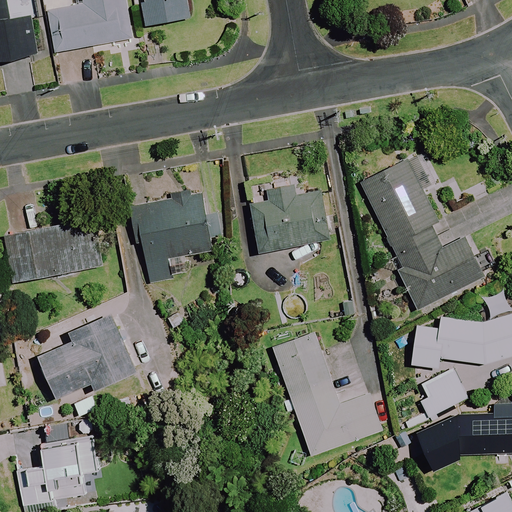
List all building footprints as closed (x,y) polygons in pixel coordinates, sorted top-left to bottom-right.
[(8,22),(3,0),(0,0),(0,61),(38,54),(30,17),(8,22)] [(129,39),(120,0),(79,0),(80,5),(48,12),(56,53),(129,39)] [(188,0),(144,0),(151,28),(192,18),(188,0)] [(437,223),(404,157),(356,181),(419,309),(481,279),(461,238),(443,246),(432,225),(437,223)] [(293,197),(291,186),(266,191),(268,201),(253,204),(263,252),(326,240),(316,192),(293,197)] [(197,195),(124,210),(131,246),(139,244),(146,282),(186,274),(183,258),(209,252),(197,195)] [(17,287),(102,266),(90,217),(5,237),(17,287)] [(445,315),(444,327),(421,324),(416,363),(444,367),(445,356),(490,362),(511,355),(511,312),(486,320),(445,315)] [(134,372),(107,313),(71,330),(76,341),(41,358),(59,397),(91,382),(95,390),(134,372)] [(344,391),(348,401),(336,405),(311,332),(270,346),(287,397),(280,400),(284,414),(292,411),(307,456),(379,432),(366,395),(363,385),(344,391)] [(425,419),(468,397),(453,368),(410,390),(425,419)] [(408,430),(423,473),(471,456),(511,454),(511,402),(491,403),(491,414),(456,413),(408,430)] [(83,475),(103,471),(95,432),(31,445),(34,461),(9,466),(18,508),(87,493),(83,475)] [(436,511),(418,475),(395,486),(408,511),(436,511)] [(511,511),(511,505),(505,491),(465,511),(511,511)]
